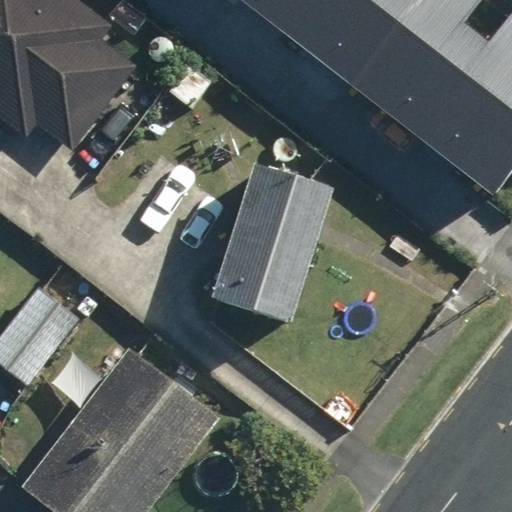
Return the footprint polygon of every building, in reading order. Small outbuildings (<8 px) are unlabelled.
[(119,31),(81,0),(0,0),(0,113),(31,139),(43,125),(79,154),(147,71),(111,41),(119,31)] [(511,0),(263,0),(436,133),(511,8),(511,0)] [(343,192),(257,166),(218,296),(304,322),(343,192)] [(84,320),(40,284),(0,333),(0,358),(31,384),(84,320)] [(161,511),(229,414),(130,346),(30,492),(59,511),(161,511)]
